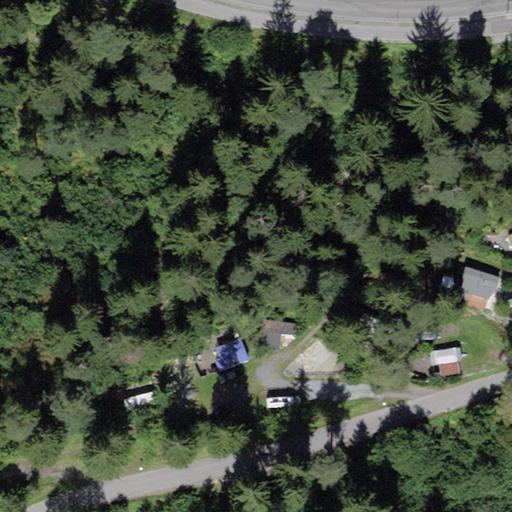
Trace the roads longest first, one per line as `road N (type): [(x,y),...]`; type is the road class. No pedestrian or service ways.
road 1 (residential): [(511,379),(49,511)]
road 2 (tertiary): [(477,0),(320,0)]
